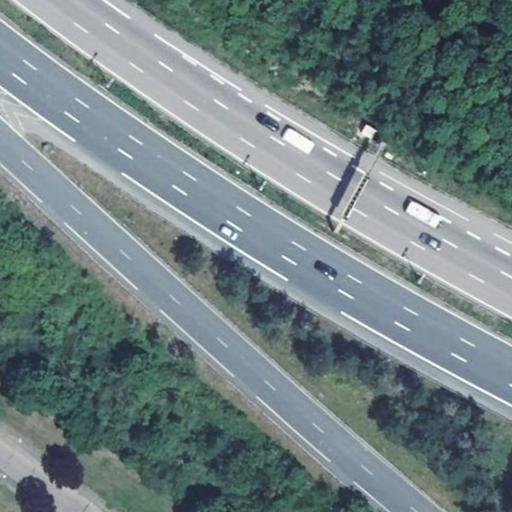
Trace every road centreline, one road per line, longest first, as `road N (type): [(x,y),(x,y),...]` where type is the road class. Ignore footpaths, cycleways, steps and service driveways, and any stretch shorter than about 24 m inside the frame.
road 1 (motorway): [(0,58),(241,225),(511,378)]
road 2 (motorway): [(0,142),(410,511)]
road 3 (motorway): [(511,286),(269,149),(51,0)]
